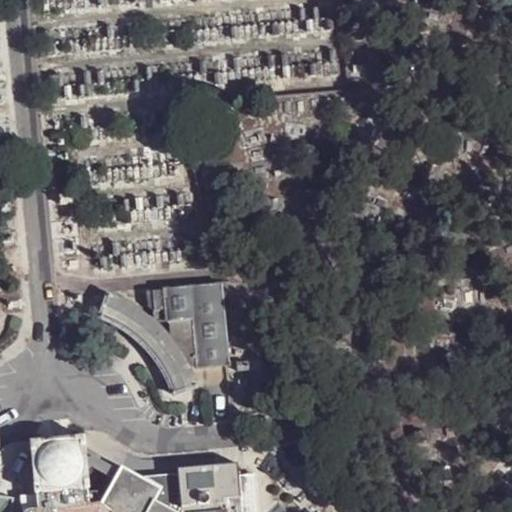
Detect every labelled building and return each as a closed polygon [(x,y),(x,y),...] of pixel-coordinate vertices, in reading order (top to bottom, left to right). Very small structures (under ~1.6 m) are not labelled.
[(198,371),(231,368),(223,288),(163,293),(165,313),(168,327),(194,325),(198,371)] [(163,293),(146,294),(146,310),(155,317),(165,313),(163,293)] [(109,297),(101,321),(118,329),(137,342),(153,358),(166,376),(176,396),(199,387),(194,376),(183,355),(169,336),(151,320),(131,307),(109,297)] [(108,511),(97,505),(87,506),(84,467),(83,457),(82,445),(84,445),(83,433),(31,437),(32,449),(34,449),(39,510),(23,511),(108,511)] [(142,478),(119,465),(117,470),(92,457),(83,457),(84,467),(91,467),(112,480),(97,505),(108,511),(243,511),(240,476),(239,465),(179,470),(179,475),(182,507),(176,511),(175,511),(154,500),(161,488),(142,478)] [(179,475),(142,478),(161,488),(154,500),(175,511),(176,511),(182,507),(179,475)] [(258,511),(255,475),(240,476),(243,511),(258,511)]
